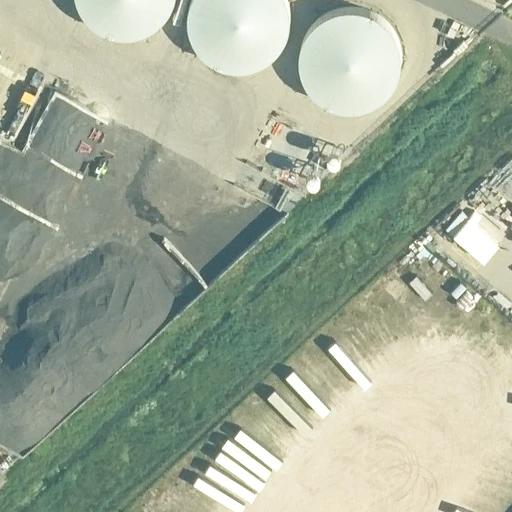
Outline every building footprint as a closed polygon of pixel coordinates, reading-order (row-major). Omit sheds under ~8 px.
[(77,0),(79,3),(80,6),(82,9),(84,12),(86,15),(89,17),(91,20),(94,22),(97,24),(100,26),(103,28),(106,29),(109,30),(113,31),(116,32),(120,33),(123,33),(125,33),(127,33),(130,33),(134,32),(137,31),(141,30),(144,29),(147,28),(150,26),(153,24),(156,22),(159,20),(162,17),(164,15),(166,12),(168,9),(170,6),(172,3),(172,0),(77,0)] [(187,12),(187,16),(187,19),(188,23),(188,26),(189,30),(190,33),(192,36),(193,39),(195,42),(197,45),(199,48),(202,51),(204,53),(207,56),(210,58),(213,60),(216,61),(219,63),(222,64),(226,65),(229,66),(233,66),(236,66),(238,66),(240,66),(243,66),(247,66),(250,65),(254,64),(257,63),(260,61),(264,60),(267,58),(269,56),(272,53),(275,51),(277,48),(279,45),(281,42),(283,39),(285,36),(286,33),(287,30),(288,26),(288,23),(289,19),(289,16),(289,12),(288,8),(288,5),(287,2),(286,0),(189,0),(189,2),(188,5),(188,8),(187,12)] [(299,53),(299,57),(299,60),(300,64),(300,67),(301,71),(302,74),(304,77),(305,80),(307,83),(309,86),(311,89),(314,92),(316,94),(319,97),(322,99),(325,101),(328,102),(331,104),(334,105),(338,106),(341,107),(345,107),(348,107),(350,107),(352,107),(355,107),(359,107),(362,106),(366,105),(369,104),(372,102),(375,101),(378,99),(381,97),(384,94),(387,92),(389,89),(391,86),(393,83),(395,80),(396,77),(398,74),(399,71),(400,67),(400,64),(401,60),(401,57),(401,53),(400,49),(400,46),(399,43),(398,39),(396,36),(395,33),(393,30),(391,27),(389,24),(387,21),(384,19),(381,17),(378,14),(375,13),(372,11),(369,9),(366,8),(362,7),(359,7),(355,6),(352,6),(350,6),(348,6),(345,6),(341,7),(338,7),(334,8),(331,9),(328,11),(325,13),(322,14),(319,17),(316,19),(314,21),(311,24),(309,27),(307,30),(305,33),(304,36),(302,39),(301,43),(300,46),(300,49),(299,53)] [(296,204),(288,199),(285,204),(282,209),(287,212),(292,208),(296,204)] [(238,463),(277,497),(263,511),(511,511),(511,378),(397,279),(238,463)]
